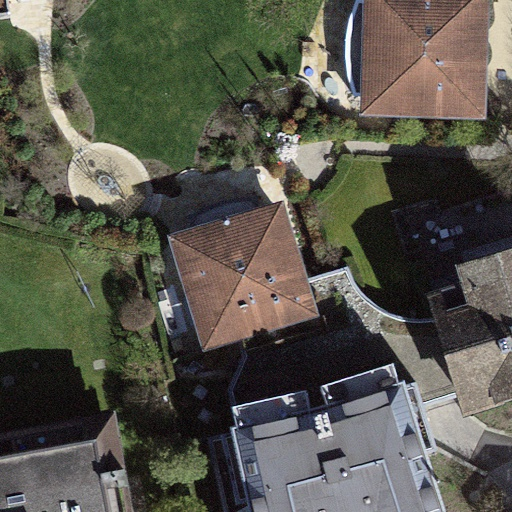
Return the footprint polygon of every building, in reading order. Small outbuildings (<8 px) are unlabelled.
[(0,0),(0,19),(104,7),(103,0),(0,0)] [(489,0),(367,0),(365,108),(486,112),(489,0)] [(286,194),(164,227),(196,343),(318,310),(286,194)] [(511,260),(436,284),(473,400),(511,388),(511,260)] [(444,511),(405,359),(226,405),(253,511),(444,511)] [(143,511),(129,448),(0,476),(0,511),(143,511)]
